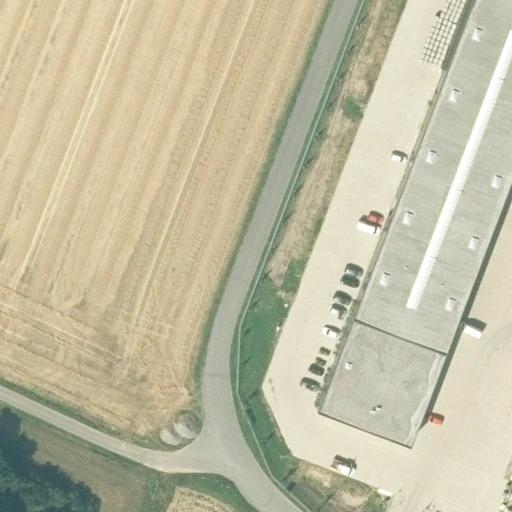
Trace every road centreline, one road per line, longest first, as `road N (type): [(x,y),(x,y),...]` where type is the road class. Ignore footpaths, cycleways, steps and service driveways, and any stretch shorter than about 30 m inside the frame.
road 1 (unclassified): [(344,0),(220,329),(216,400),(228,455)]
road 2 (unclassified): [(228,455),(155,461),(0,389)]
